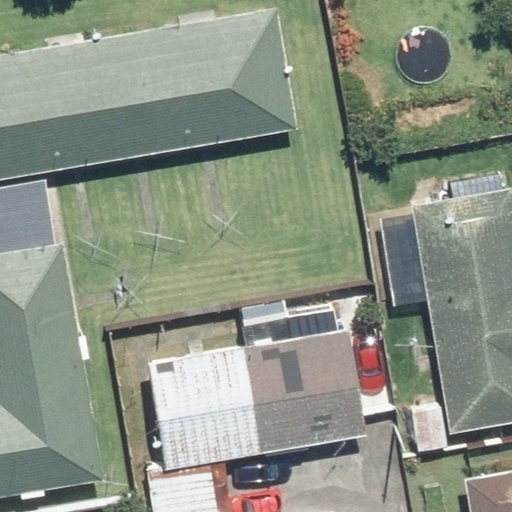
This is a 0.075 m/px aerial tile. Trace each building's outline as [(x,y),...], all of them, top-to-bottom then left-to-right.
[(0,164),(307,111),(287,0),(213,0),(0,37),(0,164)] [(0,480),(113,459),(58,166),(0,176),(0,480)] [(511,209),(509,188),(421,202),(456,418),(511,408),(511,209)] [(161,511),(316,511),(314,500),(246,510),(235,442),(376,420),(359,312),(277,324),(271,292),(242,297),(247,332),(153,347),(169,451),(153,454),(161,511)] [(458,439),(450,391),(412,397),(420,445),(458,439)] [(511,511),(511,453),(471,462),(480,511),(511,511)]
